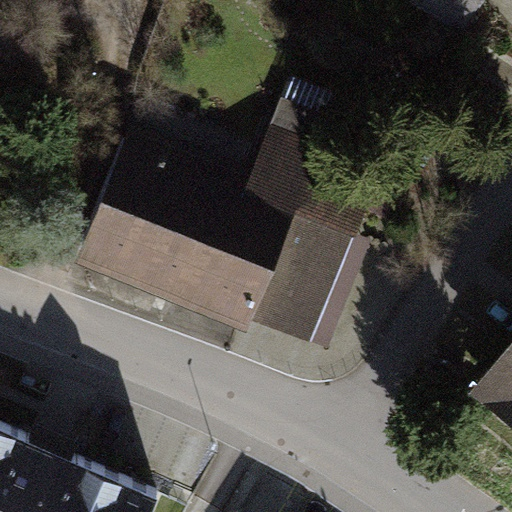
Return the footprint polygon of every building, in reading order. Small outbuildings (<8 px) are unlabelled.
[(432,0),(460,18),(471,0),(432,0)] [(124,136),(81,243),(248,311),(291,206),(323,218),(328,205),(358,217),(380,164),(274,122),(248,186),(124,136)] [(291,206),(248,311),(309,335),(358,217),(328,205),(323,218),(291,206)] [(146,511),(157,487),(74,451),(70,462),(25,442),(30,432),(0,419),(0,511),(146,511)] [(308,511),(324,484),(300,471),(277,511),(308,511)]
